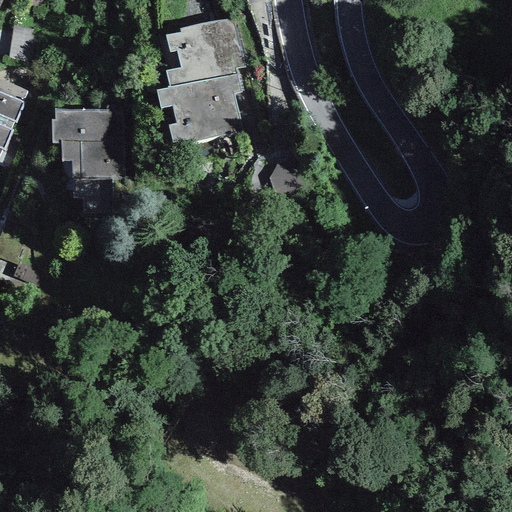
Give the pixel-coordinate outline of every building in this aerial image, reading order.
[(160,118),(169,152),(242,134),(233,95),(237,94),(233,76),(246,73),(233,18),(160,36),(165,57),(172,55),(176,73),(159,77),(163,93),(146,98),(151,120),(160,118)] [(33,32),(16,30),(12,57),(30,59),(33,32)] [(0,120),(12,126),(13,123),(16,124),(25,103),(22,102),(27,91),(0,78),(0,120)] [(124,109),(56,110),(56,117),(51,117),(51,144),(61,144),(61,160),(72,160),(72,177),(125,177),(124,109)] [(10,130),(12,126),(0,120),(0,153),(2,150),(4,151),(13,131),(10,130)]
